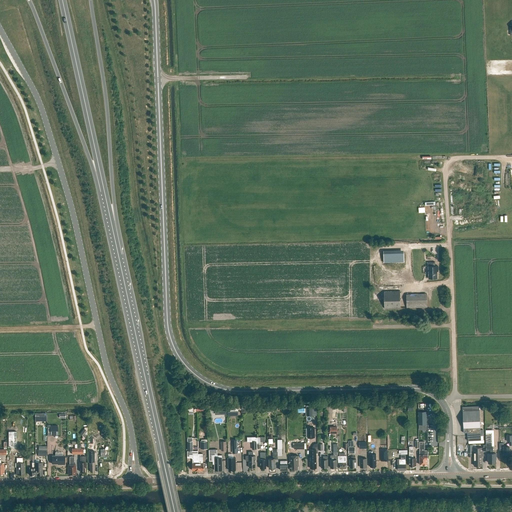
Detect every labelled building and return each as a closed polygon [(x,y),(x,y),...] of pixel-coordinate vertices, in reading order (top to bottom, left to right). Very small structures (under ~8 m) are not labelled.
[(404,252),(383,253),(384,262),(404,261),(404,252)] [(429,279),(437,278),(437,271),(438,271),(438,266),(435,266),(435,262),(428,262),(428,267),(429,279)] [(385,308),(401,308),(400,291),(384,291),(385,308)] [(427,307),(427,294),(406,295),(407,308),(427,307)] [(479,406),(462,407),(464,433),(467,433),(468,441),(481,440),(479,406)] [(418,411),(418,424),(426,424),(426,411),(418,411)] [(485,445),(486,452),(488,452),(488,463),(496,463),(496,453),(493,453),(493,451),(493,446),(492,446),(492,433),(486,433),(486,445),(485,445)] [(198,470),(198,454),(198,451),(193,451),(193,441),(187,441),(187,451),(187,458),(192,458),(193,460),(194,460),(194,463),(192,463),(192,471),(198,470)] [(420,455),(420,465),(423,465),(424,465),(426,465),(427,465),(427,459),(428,459),(428,455),(424,455),(424,442),(419,442),(420,453),(420,455)] [(504,443),(500,443),(500,450),(503,450),(503,454),(509,454),(509,447),(504,447),(504,443)] [(477,466),(477,461),(478,461),(478,453),(477,453),(477,447),(476,447),(476,445),(468,445),(468,452),(472,452),(472,457),(474,457),(474,466),(477,466)] [(478,461),(477,461),(477,466),(482,466),(481,457),(483,457),(483,452),(486,452),(485,445),(483,445),(483,447),(477,447),(477,453),(478,453),(478,461)] [(215,470),(222,470),(221,455),(218,455),(217,449),(209,450),(209,461),(213,461),(213,464),(215,464),(215,470)] [(361,456),(361,459),(360,459),(360,467),(367,467),(367,459),(363,459),(363,450),(358,450),(358,456),(361,456)] [(249,452),(249,456),(246,456),(246,461),(249,461),(249,467),(256,467),(255,456),(253,456),(252,452),(249,452)] [(275,459),(278,459),(278,452),(273,452),(273,459),(269,459),(269,468),(276,468),(275,459)] [(297,454),(297,456),(290,456),(290,470),(291,470),(292,471),(293,471),(294,470),(298,470),(298,466),(299,466),(298,456),(298,454),(297,454)] [(405,454),(402,455),(402,459),(397,459),(398,470),(406,470),(406,463),(405,454)] [(64,456),(52,456),(52,464),(60,464),(60,465),(64,465),(64,456)] [(346,456),(338,456),(338,464),(339,464),(339,468),(346,468),(346,462),(346,456)]
